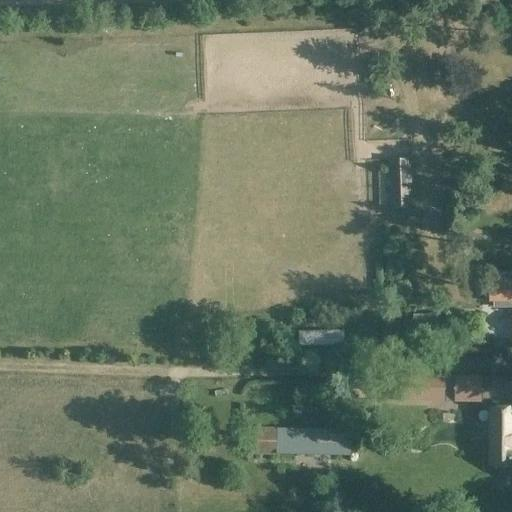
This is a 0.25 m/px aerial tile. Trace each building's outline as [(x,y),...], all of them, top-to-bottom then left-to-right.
[(389,160),(391,208),(411,207),(409,159),(389,160)] [(511,280),(508,281),(508,299),(497,299),(497,317),(511,316),(511,280)] [(436,340),(436,314),(413,314),(413,323),(405,323),(405,340),(436,340)] [(343,330),(300,331),(300,346),(343,344),(343,330)] [(401,375),(401,400),(445,401),(445,375),(401,375)] [(455,376),(455,401),(481,401),(481,376),(455,376)] [(511,407),(491,407),(491,465),(511,465),(511,407)] [(254,428),(253,452),(263,453),(350,454),(351,430),(332,429),(324,429),(302,428),(294,428),(277,429),(254,428)]
